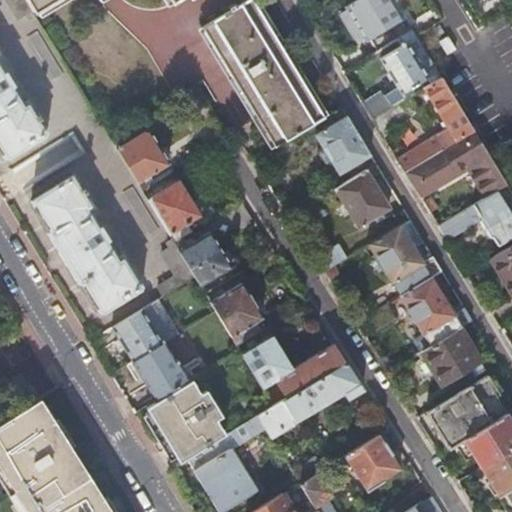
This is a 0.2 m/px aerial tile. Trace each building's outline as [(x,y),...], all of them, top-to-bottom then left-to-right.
[(23,0),(5,0),(16,18),(24,13),(27,18),(32,14),(30,10),(23,0)] [(23,0),(30,10),(46,0),(173,0),(174,1),(175,0),(23,0)] [(272,146),(284,140),(305,126),(323,116),(252,0),(243,0),(236,5),(232,7),(229,9),(200,26),(272,146)] [(370,38),(377,50),(401,35),(411,29),(393,0),(354,0),(345,6),(347,9),(340,13),(357,42),(364,38),(366,40),(370,38)] [(226,5),(229,9),(232,7),(236,5),(233,1),(226,5)] [(411,29),(401,35),(405,43),(380,58),(401,92),(427,77),(420,66),(430,59),(419,39),(411,29)] [(61,73),(35,30),(26,36),(52,79),(61,73)] [(0,152),(3,158),(46,131),(38,119),(40,117),(38,113),(36,114),(26,99),(22,102),(0,65),(0,152)] [(456,139),(472,129),(441,76),(424,87),(456,139)] [(196,121),(210,113),(193,86),(179,94),(196,121)] [(361,101),(371,119),(395,104),(388,91),(361,101)] [(395,104),(371,119),(382,136),(420,109),(411,95),(395,104)] [(369,153),(346,115),(314,134),(337,172),(369,153)] [(134,182),(142,178),(165,163),(145,129),(123,143),(113,148),(134,182)] [(395,157),(403,170),(446,145),(440,136),(445,134),(442,129),(395,157)] [(446,145),(403,170),(418,195),(466,165),(485,195),(505,182),(499,176),(472,129),(456,139),(446,145)] [(108,139),(113,148),(123,143),(117,133),(108,139)] [(272,146),(261,153),(270,168),(292,153),(284,140),(272,146)] [(364,168),(334,187),(357,224),(387,206),(364,168)] [(80,282),(99,313),(141,286),(122,255),(118,257),(88,208),(92,206),(83,192),(85,191),(82,186),(80,187),(72,174),(30,201),(49,231),(46,233),(63,259),(78,284),(80,282)] [(140,192),(148,187),(142,178),(134,182),(140,192)] [(145,200),(166,234),(197,215),(176,181),(145,200)] [(511,193),(505,182),(485,195),(472,203),(481,218),(473,222),(483,239),(491,235),(497,245),(511,236),(511,212),(510,209),(511,207),(511,193)] [(156,230),(130,187),(121,192),(147,236),(156,230)] [(428,211),(436,224),(463,208),(467,206),(462,197),(450,204),(448,199),(428,211)] [(463,208),(436,224),(444,237),(468,222),(468,217),(463,208)] [(422,240),(409,218),(398,224),(412,247),(422,240)] [(412,247),(398,224),(367,243),(390,281),(393,279),(401,293),(429,276),(440,269),(431,255),(421,262),(412,247)] [(208,232),(176,251),(192,276),(197,285),(228,266),(208,232)] [(176,251),(169,240),(164,243),(167,248),(159,253),(173,276),(155,286),(161,295),(192,276),(176,251)] [(313,259),(321,271),(345,256),(337,244),(313,259)] [(511,250),(492,262),(511,295),(511,250)] [(458,261),(464,271),(477,263),(471,253),(458,261)] [(429,276),(401,293),(398,295),(419,330),(398,342),(408,359),(421,352),(458,329),(471,321),(463,308),(452,314),(429,276)] [(239,283),(207,302),(228,336),(259,317),(239,283)] [(0,301),(0,343),(19,332),(0,301)] [(386,302),(363,316),(372,330),(395,316),(386,302)] [(161,341),(141,308),(109,327),(121,346),(130,360),(161,341)] [(234,345),(256,332),(252,325),(230,339),(234,345)] [(458,329),(421,352),(423,355),(419,357),(434,382),(438,379),(440,383),(458,371),(464,380),(483,368),(458,329)] [(270,334),(239,353),(260,388),(273,380),(284,399),(344,363),(332,343),(291,368),(270,334)] [(163,340),(161,341),(130,360),(142,380),(153,399),(188,378),(175,357),(174,357),(163,340)] [(360,390),(344,363),(284,399),(281,401),(280,400),(256,414),(265,429),(269,436),(325,403),(342,392),(345,399),(360,390)] [(488,377),(486,374),(424,412),(437,432),(435,434),(443,447),(445,445),(446,447),(453,443),(505,413),(506,412),(496,396),(499,394),(497,392),(501,389),(491,374),(488,377)] [(185,458),(220,436),(222,435),(188,378),(153,399),(142,405),(166,445),(177,463),(185,458)] [(329,409),(345,399),(342,392),(325,403),(329,409)] [(110,511),(38,397),(0,420),(0,470),(26,511),(110,511)] [(511,424),(505,413),(453,443),(464,460),(473,455),(480,467),(511,448),(511,424)] [(222,435),(220,436),(228,449),(229,451),(265,429),(256,414),(222,435)] [(381,442),(377,435),(342,457),(365,492),(382,482),(381,481),(398,470),(389,455),(390,454),(382,441),(381,442)] [(220,436),(185,458),(193,470),(192,470),(205,492),(217,511),(221,511),(254,492),(229,451),(228,449),(220,436)] [(511,448),(480,467),(487,479),(484,480),(493,495),(496,494),(497,496),(498,495),(511,486),(511,448)] [(314,474),(320,470),(313,458),(291,472),(298,484),(299,484),(314,474)] [(325,493),(314,474),(299,484),(311,502),(325,493)] [(511,486),(498,495),(507,511),(508,511),(511,509),(511,486)] [(291,511),(280,494),(249,511),(291,511)] [(439,511),(429,497),(415,506),(405,511),(439,511)]
